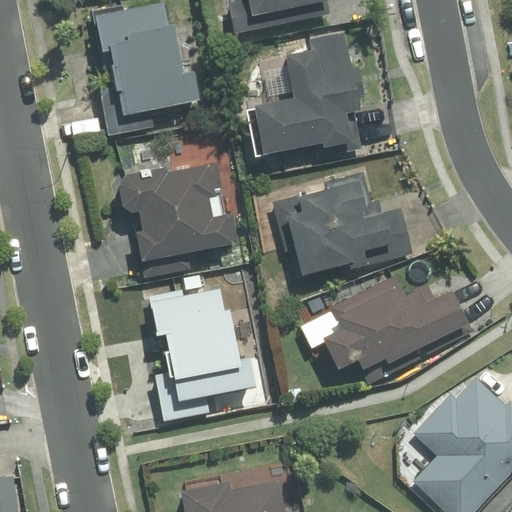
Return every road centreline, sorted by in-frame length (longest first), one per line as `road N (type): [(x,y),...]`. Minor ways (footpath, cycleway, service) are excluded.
road 1 (residential): [(0,111),(88,511)]
road 2 (residential): [(435,0),(472,154),(511,224)]
